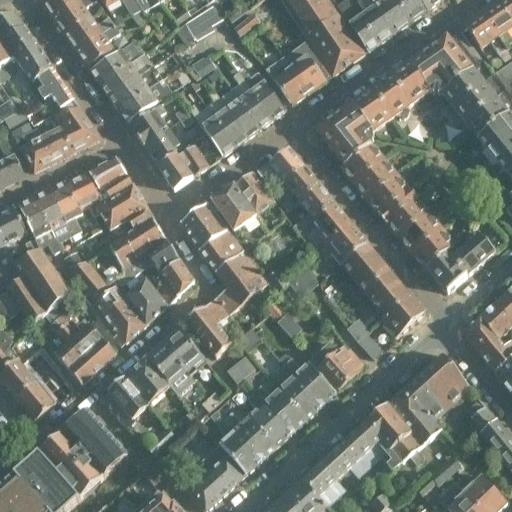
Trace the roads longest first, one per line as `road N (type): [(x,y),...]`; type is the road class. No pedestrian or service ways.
road 1 (residential): [(445,326),(242,511)]
road 2 (residential): [(296,128),(445,326)]
road 3 (residential): [(89,396),(208,287),(168,216)]
road 4 (residential): [(296,128),(478,0)]
road 5 (residential): [(122,147),(18,0)]
road 6 (residential): [(168,216),(296,128)]
road 7 (residential): [(193,511),(89,396)]
road 8 (residential): [(0,207),(122,147)]
